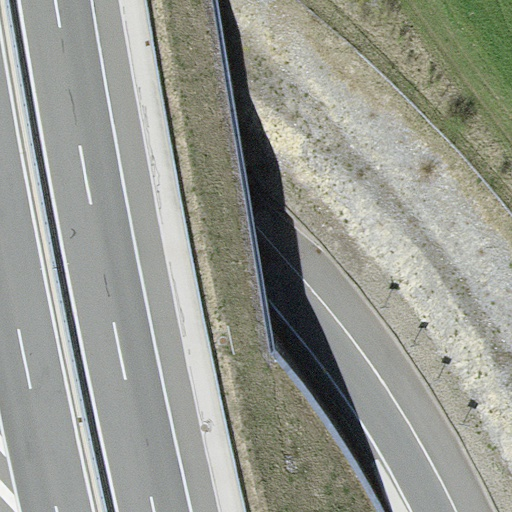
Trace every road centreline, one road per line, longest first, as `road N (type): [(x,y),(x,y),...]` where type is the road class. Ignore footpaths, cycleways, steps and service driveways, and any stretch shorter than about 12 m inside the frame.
road 1 (motorway): [(429,511),(393,437),(325,333),(256,255),(189,194),(80,119),(0,77)]
road 2 (motorway): [(155,511),(54,0)]
road 3 (motorway): [(0,235),(57,511)]
